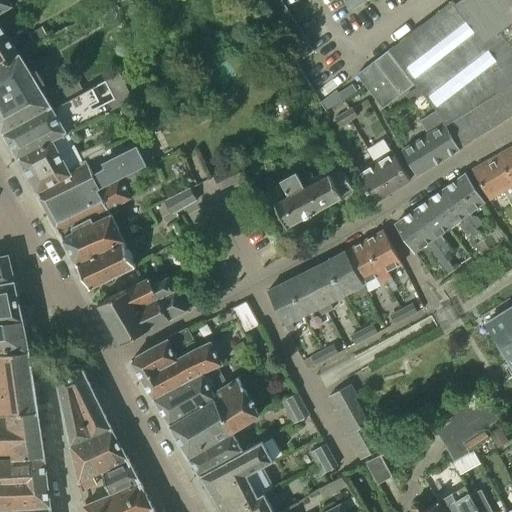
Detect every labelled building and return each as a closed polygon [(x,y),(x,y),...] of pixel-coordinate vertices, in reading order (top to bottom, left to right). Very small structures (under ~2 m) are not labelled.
[(0,12),(13,5),(10,0),(0,0),(0,62),(20,51),(19,51),(0,20),(0,12)] [(250,0),(267,26),(291,65),(314,51),(281,0),(250,0)] [(343,0),(350,11),(366,0),(343,0)] [(511,0),(458,0),(454,3),(452,0),(388,50),(403,70),(415,85),(416,86),(404,95),(409,101),(422,93),(423,95),(426,92),(444,124),(454,118),(464,112),(473,106),(483,100),(493,94),(502,88),(511,83),(511,82),(511,0)] [(117,14),(115,10),(118,9),(119,9),(120,8),(119,7),(118,7),(115,2),(97,12),(100,17),(99,18),(100,19),(101,19),(102,18),(104,17),(106,20),(110,21),(116,18),(117,14)] [(47,36),(42,26),(29,34),(34,44),(47,36)] [(388,50),(375,59),(356,74),(383,110),(415,85),(403,70),(388,50)] [(45,92),(20,51),(0,62),(0,127),(3,132),(4,132),(82,92),(79,87),(72,75),(55,85),(45,92)] [(87,89),(82,92),(4,132),(19,157),(53,139),(65,133),(65,134),(69,132),(68,131),(132,98),(133,99),(149,91),(139,72),(123,81),(118,72),(87,89)] [(511,82),(511,83),(502,88),(511,104),(511,82)] [(321,100),(327,109),(357,90),(352,83),(338,91),(337,88),(321,100)] [(511,104),(502,88),(493,94),(507,118),(511,114),(511,104)] [(493,94),(483,100),(497,123),(507,118),(493,94)] [(497,123),(483,100),(473,106),(488,129),(497,123)] [(473,106),(464,112),(478,135),(488,129),(473,106)] [(352,109),(345,114),(350,123),(357,118),(352,109)] [(464,112),(454,118),(469,141),(478,135),(464,112)] [(334,120),(339,129),(350,123),(345,114),(334,120)] [(454,118),(444,124),(458,148),(459,148),(458,147),(469,141),(454,118)] [(444,124),(426,135),(401,150),(416,176),(458,148),(444,124)] [(53,139),(19,157),(19,158),(36,187),(86,161),(85,159),(80,161),(65,134),(65,133),(53,139)] [(384,138),(369,146),(374,157),(390,150),(384,138)] [(92,173),(86,161),(36,187),(38,191),(37,191),(59,232),(61,231),(62,231),(105,208),(96,189),(154,159),(145,142),(137,147),(136,145),(102,162),(104,167),(92,173)] [(511,145),(496,155),(511,182),(511,145)] [(391,150),(373,161),(391,190),(409,179),(391,150)] [(511,182),(496,155),(472,169),(489,199),(503,191),(511,206),(511,205),(511,182)] [(105,208),(62,231),(63,234),(62,235),(77,263),(123,240),(112,215),(118,211),(115,206),(130,197),(124,187),(148,175),(142,165),(154,160),(154,159),(96,189),(105,208)] [(391,190),(373,161),(355,173),(373,202),(391,190)] [(220,189),(243,178),(236,164),(213,176),(220,189)] [(341,195),(353,188),(341,167),(329,174),(305,188),(296,172),(280,181),(289,197),(275,204),(286,225),(341,195)] [(464,173),(446,186),(475,228),(481,223),(476,216),(471,216),(468,212),(484,201),(464,173)] [(475,228),(446,186),(430,198),(449,225),(458,219),(462,224),(461,225),(471,240),(480,235),(475,228)] [(171,214),(197,200),(190,187),(164,202),(171,214)] [(449,225),(430,198),(412,210),(445,256),(451,251),(438,233),(449,225)] [(445,256),(412,210),(395,222),(414,250),(424,243),(446,274),(454,268),(445,256)] [(482,238),(490,249),(505,238),(496,228),(482,237),(482,238)] [(364,239),(384,279),(388,285),(393,282),(389,277),(391,276),(387,269),(401,262),(383,229),(364,239)] [(490,249),(482,238),(473,244),(481,255),(490,249)] [(364,239),(344,249),(362,283),(363,282),(376,276),(379,282),(384,279),(364,239)] [(123,240),(77,263),(90,287),(135,265),(123,240)] [(205,273),(201,267),(197,257),(191,247),(184,251),(190,261),(185,263),(193,279),(205,273)] [(362,283),(344,249),(325,259),(343,293),(356,286),(360,293),(365,290),(366,289),(363,282),(362,283)] [(14,279),(8,254),(0,256),(0,283),(14,280),(14,279)] [(343,293),(325,259),(306,269),(328,312),(327,312),(332,321),(333,320),(336,319),(331,310),(333,309),(329,300),(343,293)] [(328,312),(306,269),(287,279),(305,313),(317,306),(321,315),(327,312),(328,312)] [(151,327),(170,317),(187,309),(169,277),(153,285),(149,277),(99,303),(121,342),(151,328),(151,327)] [(305,313),(287,279),(267,290),(285,323),(288,329),(294,326),(291,320),(305,313)] [(0,283),(0,321),(22,319),(14,280),(0,283)] [(238,320),(253,312),(246,300),(231,308),(238,320)] [(412,302),(400,309),(405,318),(417,312),(412,302)] [(511,305),(485,323),(494,337),(508,361),(511,366),(511,305)] [(405,318),(400,309),(389,314),(394,323),(405,318)] [(259,324),(253,312),(238,320),(245,332),(259,324)] [(22,319),(0,321),(0,352),(28,350),(28,349),(22,319)] [(362,329),(366,338),(378,332),(372,323),(362,329)] [(141,377),(177,358),(172,348),(194,338),(187,327),(166,337),(167,339),(130,359),(141,377)] [(366,338),(362,329),(350,335),(355,344),(366,338)] [(177,358),(141,377),(154,399),(155,399),(203,373),(202,371),(212,367),(217,365),(222,363),(210,341),(198,347),(177,358)] [(333,344),(323,349),(328,358),(338,353),(333,344)] [(328,358),(323,349),(311,355),(316,365),(328,358)] [(0,414),(38,411),(28,350),(0,352),(0,414)] [(227,383),(217,365),(212,367),(202,371),(203,373),(155,399),(170,423),(215,396),(213,391),(227,383)] [(71,444),(111,426),(82,367),(57,376),(71,444)] [(213,391),(215,396),(170,423),(169,423),(189,456),(231,431),(259,414),(238,377),(227,383),(213,391)] [(353,387),(352,384),(329,397),(336,408),(332,410),(333,411),(356,398),(359,396),(353,387)] [(287,412),(304,403),(297,392),(281,401),(287,412)] [(356,398),(333,411),(340,424),(363,411),(356,398)] [(483,430),(486,428),(499,419),(489,402),(468,401),(403,442),(407,448),(436,431),(455,460),(469,452),(490,438),(483,430)] [(310,414),(304,403),(287,412),(293,423),(310,414)] [(38,411),(0,414),(0,458),(44,456),(38,411)] [(370,424),(363,411),(340,424),(347,436),(370,424)] [(370,424),(347,436),(354,448),(376,436),(370,424)] [(111,426),(71,444),(82,490),(96,483),(93,474),(102,470),(101,470),(128,458),(111,426)] [(508,442),(500,428),(489,434),(497,448),(508,442)] [(231,431),(189,456),(199,474),(200,473),(242,451),(231,431)] [(376,436),(354,448),(360,459),(382,446),(376,436)] [(242,451),(200,473),(211,493),(262,466),(273,460),(262,440),(242,451)] [(315,463),(332,454),(325,443),(309,451),(315,463)] [(391,475),(379,453),(366,460),(379,486),(392,479),(390,476),(391,475)] [(338,465),(332,454),(315,463),(321,474),(338,465)] [(0,481),(47,480),(44,456),(0,458),(0,481)] [(101,470),(102,470),(110,495),(140,482),(128,458),(101,470)] [(262,466),(211,493),(222,511),(229,511),(264,494),(264,492),(274,487),(262,466)] [(324,494),(345,483),(341,475),(319,486),(324,494)] [(47,480),(0,481),(0,509),(50,507),(47,480)] [(140,482),(110,495),(85,505),(86,511),(146,511),(154,508),(151,503),(140,482)] [(480,511),(471,493),(470,494),(464,484),(440,498),(447,511),(480,511)] [(505,511),(504,511),(502,511),(492,511),(480,489),(471,493),(480,511),(505,511)] [(229,511),(282,511),(283,511),(281,511),(274,511),(264,494),(229,511)] [(412,501),(410,506),(413,511),(447,511),(440,498),(438,499),(427,507),(424,502),(418,499),(412,501)] [(346,511),(341,502),(322,511),(346,511)]
